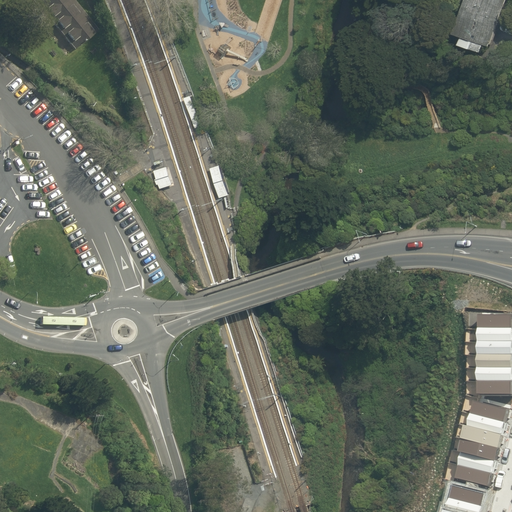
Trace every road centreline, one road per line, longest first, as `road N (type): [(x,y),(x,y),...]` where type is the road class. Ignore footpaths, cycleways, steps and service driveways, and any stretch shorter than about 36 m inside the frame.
road 1 (secondary): [(475,257),(368,260),(140,326)]
road 2 (unclassified): [(0,86),(104,234),(121,278),(122,312)]
road 3 (secondary): [(180,511),(173,462),(129,348)]
